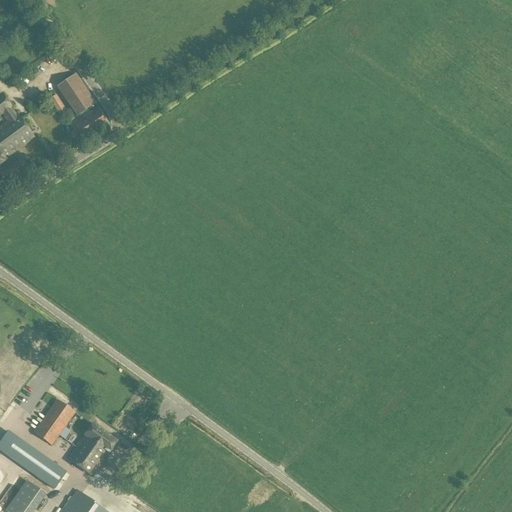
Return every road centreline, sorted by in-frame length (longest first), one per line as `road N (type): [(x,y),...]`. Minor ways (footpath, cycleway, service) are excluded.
road 1 (tertiary): [(0,271),(323,511)]
road 2 (tertiary): [(0,207),(105,141),(115,125),(30,0)]
